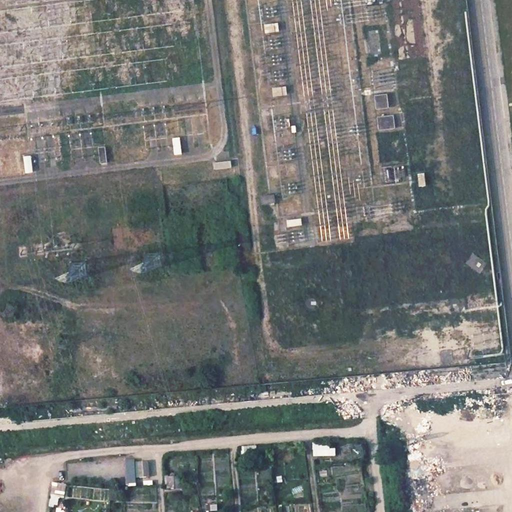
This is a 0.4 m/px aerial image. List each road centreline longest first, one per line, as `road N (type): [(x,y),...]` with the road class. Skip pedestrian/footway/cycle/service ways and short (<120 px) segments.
road 1 (track): [(42,511),(47,479),(67,455),(356,431)]
road 2 (unclassified): [(511,266),(478,0)]
road 3 (track): [(377,394),(368,415),(379,511)]
